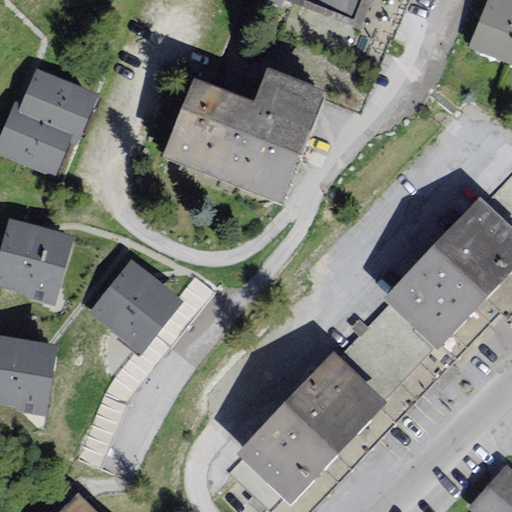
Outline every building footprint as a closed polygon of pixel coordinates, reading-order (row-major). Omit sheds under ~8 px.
[(249,0),(285,14),(385,53),(405,0),(249,0)] [(511,0),(492,0),(473,49),(511,63),(511,0)] [(364,105),(385,53),(285,14),(264,66),(324,90),(364,105)] [(196,81),(166,171),(283,211),(324,90),(264,66),(253,101),(196,81)] [(78,141),(97,93),(39,70),(25,104),(14,99),(0,134),(0,152),(56,174),(71,138),(78,141)] [(511,172),(510,174),(386,300),(398,312),(456,369),(511,311),(511,172)] [(71,232),(6,218),(0,245),(0,283),(56,296),(71,232)] [(183,299),(130,259),(91,311),(143,351),(183,299)] [(398,312),(349,365),(403,417),(456,369),(398,312)] [(55,343),(0,334),(0,400),(46,407),(55,343)] [(229,467),(276,511),(311,511),(403,417),(349,365),(338,355),(229,467)] [(511,511),(511,469),(506,464),(468,506),(474,511),(511,511)] [(100,511),(79,492),(59,511),(100,511)]
